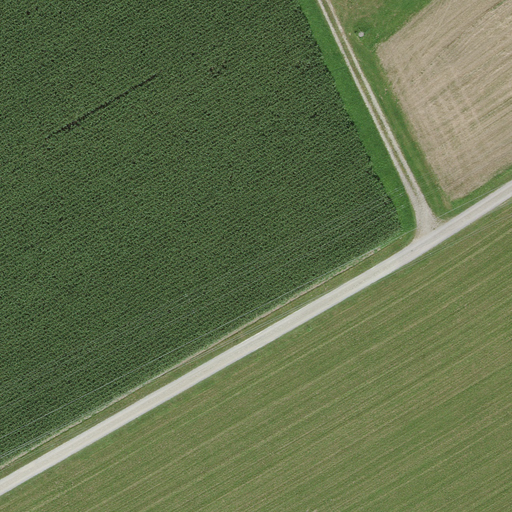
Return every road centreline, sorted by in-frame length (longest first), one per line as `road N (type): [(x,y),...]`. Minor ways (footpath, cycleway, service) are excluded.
road 1 (track): [(0,493),(511,189)]
road 2 (track): [(430,243),(327,0)]
